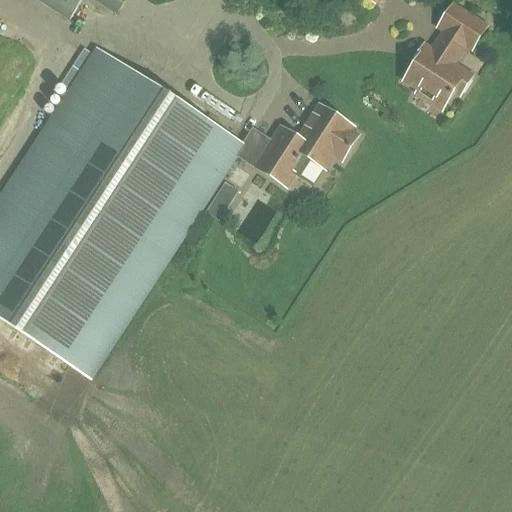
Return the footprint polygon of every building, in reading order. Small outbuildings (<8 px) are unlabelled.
[(38,0),(70,20),(83,0),(96,0),(118,13),(126,0),(38,0)] [(423,53),(405,82),(419,91),(417,95),(432,104),(441,91),(450,97),(448,99),(449,100),(454,92),(458,94),(462,93),(471,80),(470,76),(466,74),(467,73),(455,65),(466,47),(472,51),(487,28),(454,6),(439,29),(444,33),(432,51),(426,47),(422,53),(423,53)] [(0,321),(90,381),(244,146),(98,51),(0,200),(0,321)] [(292,140),(293,137),(281,129),(255,168),(287,189),(296,175),(291,172),(299,161),(303,164),(307,158),(325,171),(334,157),(338,159),(346,157),(355,142),(354,134),(350,132),(353,129),(320,107),(314,117),(315,118),(309,128),(307,127),(297,143),(292,140)] [(229,208),(215,200),(206,214),(220,223),(229,208)]
